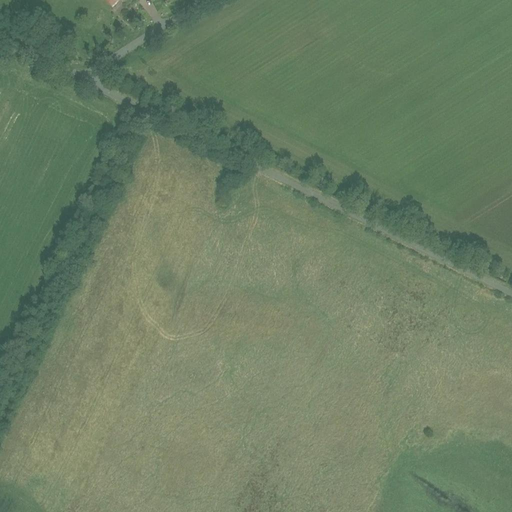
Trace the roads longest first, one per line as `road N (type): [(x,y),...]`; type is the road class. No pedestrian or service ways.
road 1 (residential): [(511,282),(84,77)]
road 2 (residential): [(84,77),(205,0)]
